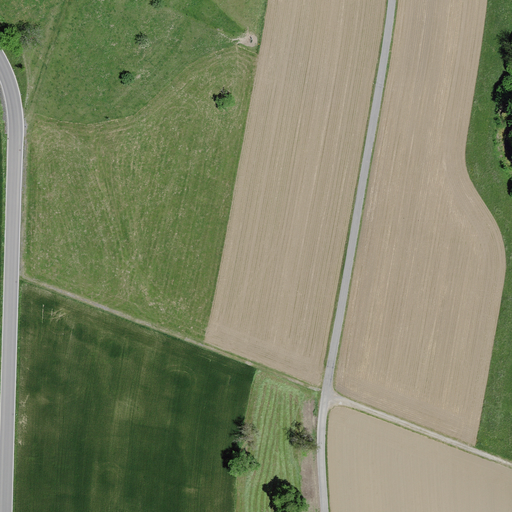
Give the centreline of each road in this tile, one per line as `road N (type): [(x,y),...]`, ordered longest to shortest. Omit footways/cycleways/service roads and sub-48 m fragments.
road 1 (unclassified): [(392,0),(323,412),(325,511)]
road 2 (tertiary): [(5,511),(17,118),(0,56)]
road 3 (track): [(511,463),(326,392)]
road 4 (track): [(67,0),(27,118),(17,118)]
